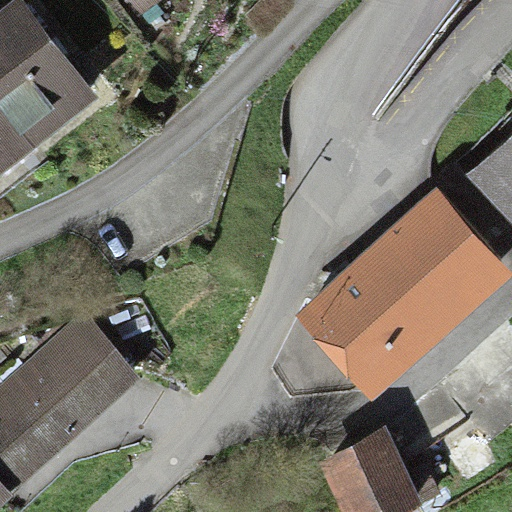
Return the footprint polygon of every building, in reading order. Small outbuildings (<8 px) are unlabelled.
[(165,0),(127,0),(140,18),(166,1),(165,0)] [(89,97),(20,9),(0,24),(0,164),(1,165),(89,97)] [(511,129),(467,175),(511,220),(511,129)] [(493,272),(428,200),(303,312),(368,385),(493,272)] [(132,375),(83,323),(0,398),(0,448),(23,474),(132,375)] [(383,434),(312,467),(333,511),(412,511),(419,509),(383,434)]
